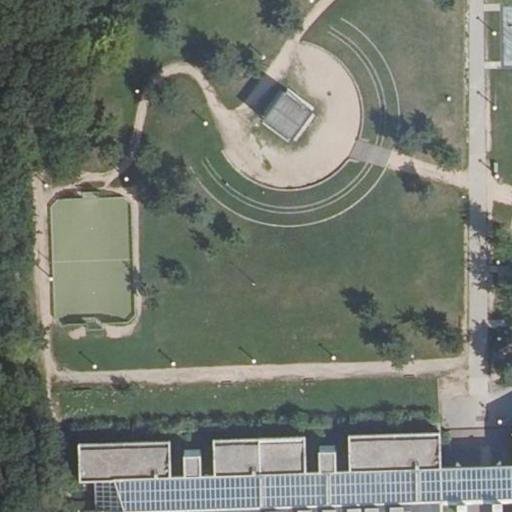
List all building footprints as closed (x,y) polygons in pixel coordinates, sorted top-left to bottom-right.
[(503,69),(511,68),(511,56),(503,57),(503,69)] [(294,144),(315,110),(282,89),(261,124),(294,144)] [(443,511),(443,498),(458,497),(459,508),(460,511),(463,511),(466,510),(467,507),(467,497),(463,497),(463,466),(442,466),(440,429),(364,432),(366,468),(306,470),(305,434),(217,436),(217,473),(158,475),(157,438),(81,441),(83,511),(443,511)] [(511,495),(511,464),(498,465),(499,495),(495,495),(495,508),(496,510),(498,510),(500,510),(503,509),(504,506),(504,496),(511,495)] [(463,497),(467,497),(495,495),(499,495),(498,465),(463,466),(463,497)]
